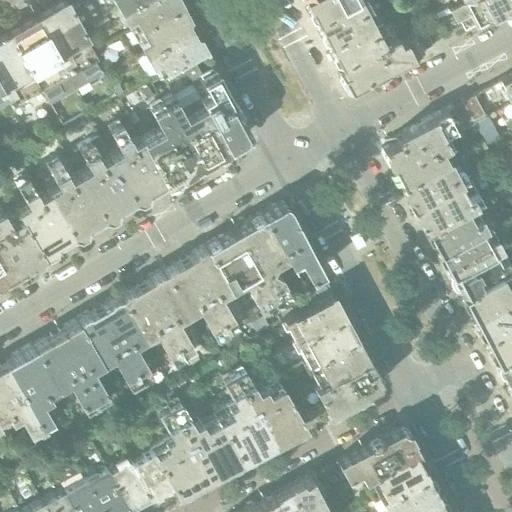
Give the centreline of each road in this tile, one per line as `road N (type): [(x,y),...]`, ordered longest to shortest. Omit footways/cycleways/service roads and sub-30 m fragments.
road 1 (residential): [(0,325),(287,157)]
road 2 (residential): [(287,157),(412,389)]
road 3 (residential): [(459,361),(338,129)]
road 4 (residential): [(412,389),(189,511)]
road 5 (residential): [(338,129),(511,39)]
road 6 (residential): [(198,0),(287,157)]
road 7 (residential): [(338,129),(270,0)]
road 8 (residential): [(412,389),(476,511)]
